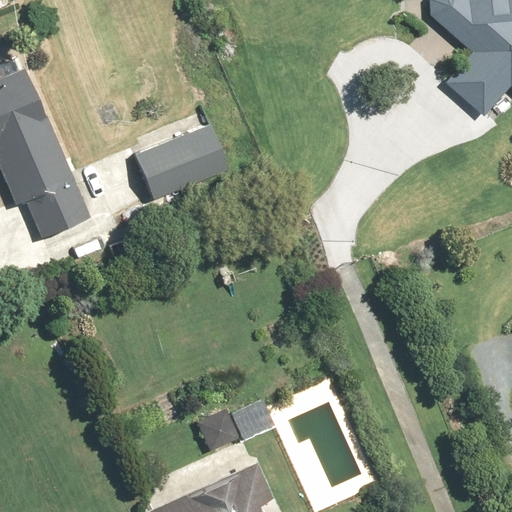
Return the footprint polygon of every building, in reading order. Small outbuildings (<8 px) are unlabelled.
[(511,0),(425,0),(426,15),(469,52),(441,82),(480,117),(507,86),(511,90),(511,0)] [(0,177),(12,204),(22,200),(38,239),(88,218),(43,116),(41,117),(20,69),(0,77),(0,177)] [(205,124),(131,153),(149,199),(223,169),(205,124)] [(219,409),(192,423),(207,451),(234,436),(219,409)] [(254,461),(146,511),(145,511),(252,511),(252,509),(272,501),(254,461)]
